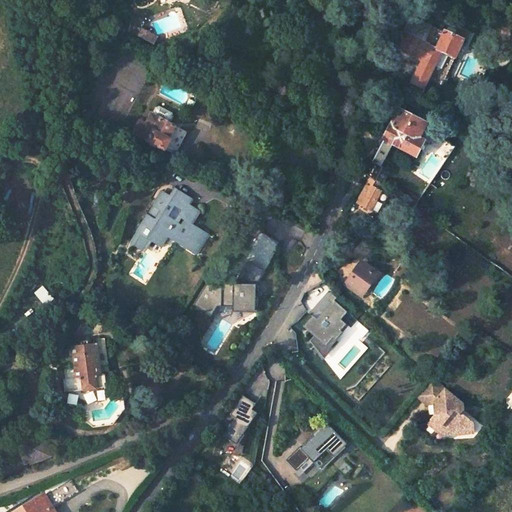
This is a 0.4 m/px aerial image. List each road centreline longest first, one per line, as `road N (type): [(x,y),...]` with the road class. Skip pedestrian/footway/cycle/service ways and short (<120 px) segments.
road 1 (tertiary): [(291,0),(336,90),(339,174),(331,214),(288,303),(214,409)]
road 2 (residential): [(0,487),(201,407),(214,409)]
road 3 (track): [(0,303),(30,234),(42,171),(32,160),(18,162),(0,197)]
road 4 (tertiary): [(214,409),(138,511)]
